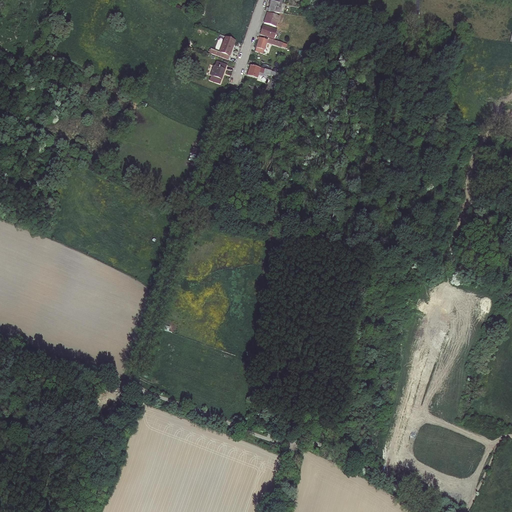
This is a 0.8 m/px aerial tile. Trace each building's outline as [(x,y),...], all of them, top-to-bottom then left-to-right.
[(279,0),(271,0),(269,8),(276,11),(279,0)] [(275,15),(267,12),(264,22),(271,25),(275,15)] [(270,29),(262,26),(260,34),(268,36),(270,29)] [(234,41),(224,38),(220,49),(215,48),(214,52),(229,57),(234,41)] [(278,42),(267,38),(266,40),(259,38),(254,51),(262,54),(265,42),(277,46),(278,42)] [(227,67),(215,63),(212,74),(217,75),(216,79),(223,81),(227,67)] [(274,73),(250,65),(247,75),(257,78),(257,76),(258,73),(267,76),(273,78),(274,73)]
